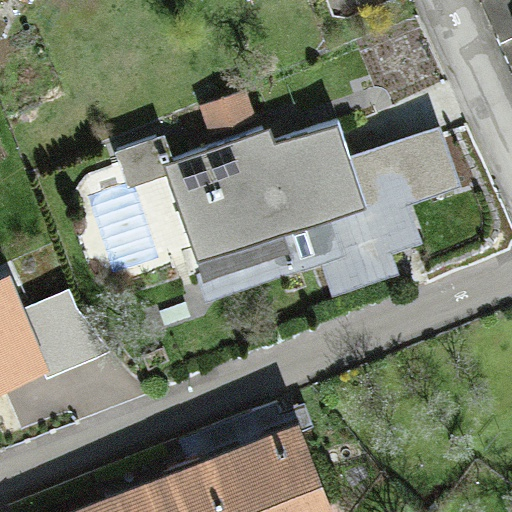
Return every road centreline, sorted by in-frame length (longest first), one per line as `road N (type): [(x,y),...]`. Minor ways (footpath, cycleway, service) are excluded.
road 1 (residential): [(0,493),(511,277)]
road 2 (residential): [(511,164),(445,0)]
